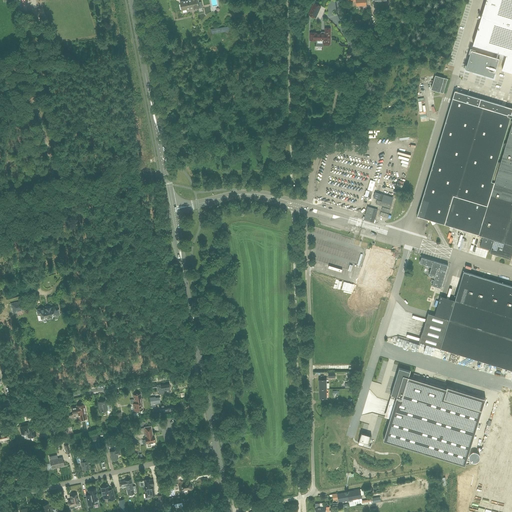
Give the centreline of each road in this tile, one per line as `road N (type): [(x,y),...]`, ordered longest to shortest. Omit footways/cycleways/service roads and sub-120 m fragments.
road 1 (unclassified): [(211,450),(0,499)]
road 2 (unclassified): [(196,371),(0,408)]
road 3 (unclassified): [(307,208),(350,49),(368,22)]
road 4 (track): [(0,204),(155,157)]
road 5 (secondary): [(144,70),(169,210)]
road 6 (secondary): [(175,208),(144,70)]
road 7 (unclassified): [(175,208),(246,193),(307,208)]
